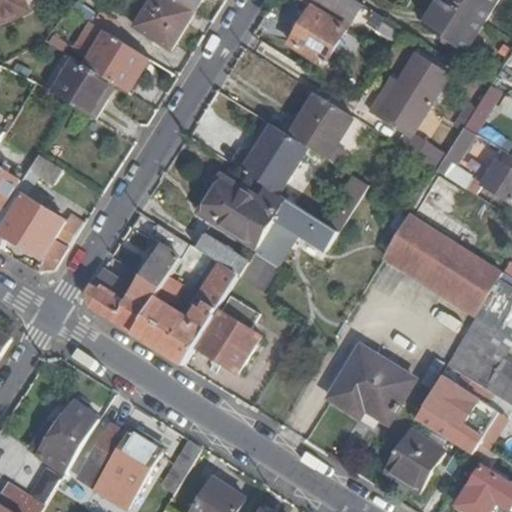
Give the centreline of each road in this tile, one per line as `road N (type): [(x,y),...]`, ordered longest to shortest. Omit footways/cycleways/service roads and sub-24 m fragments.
road 1 (residential): [(253,0),(53,318)]
road 2 (residential): [(53,318),(353,511)]
